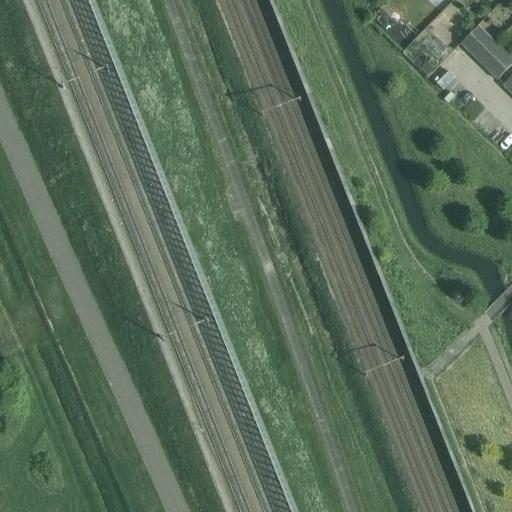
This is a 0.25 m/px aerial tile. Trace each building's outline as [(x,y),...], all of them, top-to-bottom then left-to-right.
[(469,53),(486,35),(477,26),(460,44),(469,53)] [(449,52),(459,40),(447,29),(436,41),(449,52)] [(479,62),(496,44),(486,35),(469,53),(479,62)] [(488,71),(505,53),(496,44),(479,62),(488,71)] [(497,80),(511,64),(511,60),(505,53),(488,71),(497,80)] [(511,94),(511,75),(503,85),(511,94)]
